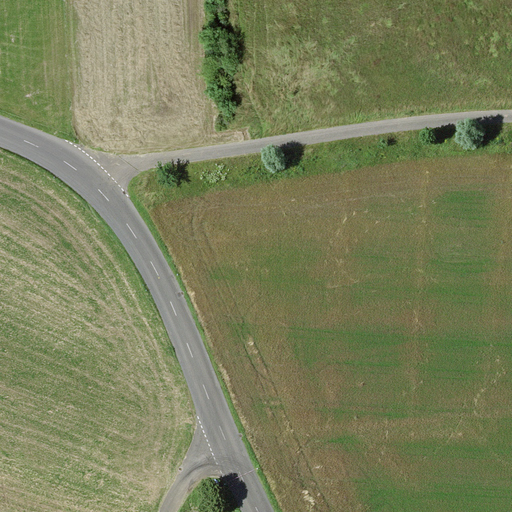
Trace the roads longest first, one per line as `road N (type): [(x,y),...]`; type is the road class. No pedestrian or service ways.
road 1 (secondary): [(257,511),(167,292),(128,224),(81,171),(0,130)]
road 2 (track): [(511,115),(147,161),(97,185)]
